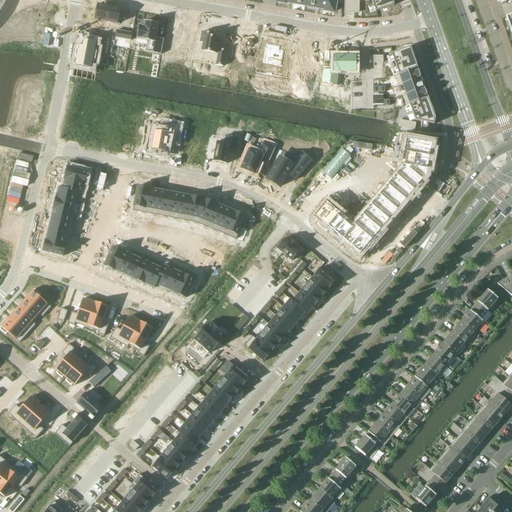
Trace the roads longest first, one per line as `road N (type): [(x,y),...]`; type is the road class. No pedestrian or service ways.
road 1 (residential): [(48,148),(248,189),(360,276),(161,511)]
road 2 (secondary): [(484,162),(191,511)]
road 3 (secondary): [(243,511),(511,203)]
road 4 (residential): [(272,511),(478,269),(511,246)]
road 5 (residential): [(170,0),(329,31),(415,24)]
road 6 (unclassified): [(422,0),(484,162)]
road 7 (residential): [(20,259),(171,314)]
road 8 (unclassified): [(509,143),(458,0)]
road 9 (residential): [(77,0),(48,148)]
